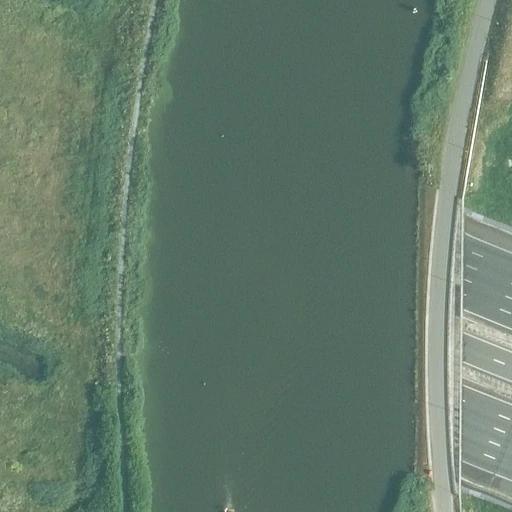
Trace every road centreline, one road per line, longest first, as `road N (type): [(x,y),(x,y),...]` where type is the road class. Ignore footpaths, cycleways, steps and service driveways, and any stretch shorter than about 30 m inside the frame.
road 1 (motorway): [(0,146),(511,364)]
road 2 (motorway): [(0,224),(511,437)]
road 3 (motorway): [(511,282),(0,70)]
road 4 (unclassified): [(442,511),(440,274),(458,125),(487,0)]
